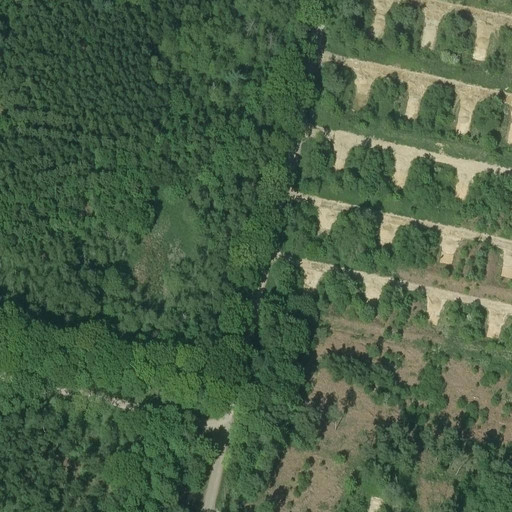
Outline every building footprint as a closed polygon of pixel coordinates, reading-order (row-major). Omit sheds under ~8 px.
[(435,49),(437,24),(423,23),(421,47),(435,49)] [(477,33),(470,57),(485,61),(491,36),(477,33)] [(366,108),(370,86),(356,84),(352,106),(366,108)] [(403,120),(416,123),(422,98),(408,95),(403,120)] [(459,106),(455,131),(470,133),(473,108),(459,106)] [(393,169),(391,188),(406,189),(408,170),(393,169)] [(456,181),(452,200),(467,203),(471,184),(456,181)] [(380,235),(377,248),(390,251),(394,238),(380,235)] [(452,265),(455,252),(442,249),(438,262),(452,265)] [(511,278),(511,264),(502,262),(500,276),(511,278)] [(363,310),(376,312),(377,300),(364,299),(363,310)] [(499,340),(502,327),(488,324),(485,337),(499,340)]
